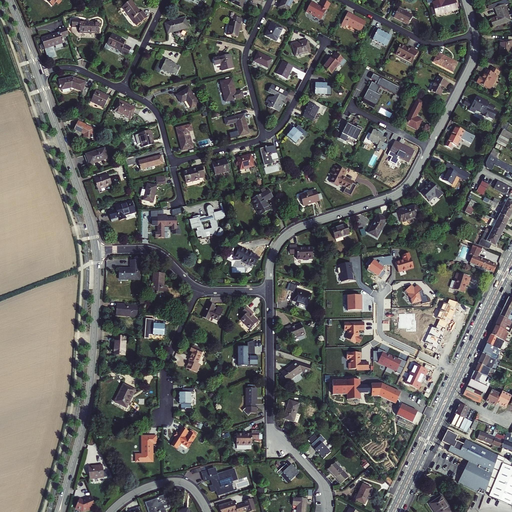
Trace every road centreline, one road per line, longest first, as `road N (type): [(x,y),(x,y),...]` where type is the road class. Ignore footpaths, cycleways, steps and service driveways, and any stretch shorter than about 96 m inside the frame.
road 1 (tertiary): [(95,250),(89,394),(59,511)]
road 2 (residential): [(269,291),(271,428),(324,485),(328,511)]
road 3 (residential): [(428,147),(398,193),(306,223),(280,240),(269,291)]
road 4 (tertiary): [(38,73),(95,250)]
road 5 (residential): [(264,137),(244,57),(270,0)]
road 6 (residential): [(341,0),(427,43),(473,34)]
road 7 (residential): [(164,421),(164,365),(199,289)]
road 8 (track): [(402,493),(331,415),(327,390)]
road 9 (primary): [(448,394),(393,511)]
road 10 (residential): [(457,373),(381,334),(380,293)]
road 11 (primary): [(511,261),(457,373)]
road 12 (residential): [(473,34),(473,59),(428,147)]
road 13 (residential): [(110,511),(143,489),(176,480),(194,489),(207,511)]
